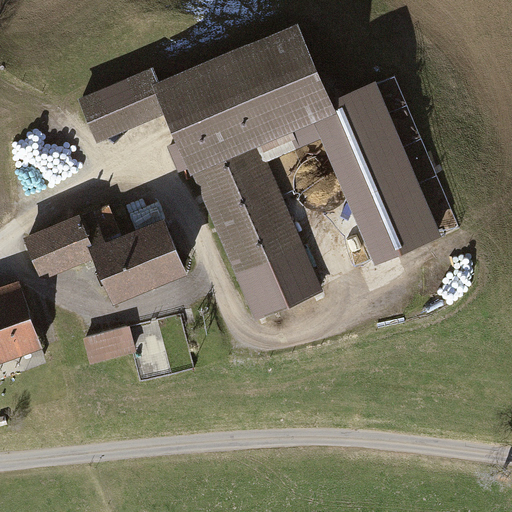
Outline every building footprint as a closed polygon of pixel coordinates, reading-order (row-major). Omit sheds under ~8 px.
[(303,251),(265,160),(299,146),(291,126),(340,106),(304,20),(157,81),(152,69),(79,99),(97,142),(166,113),(236,279),(303,251)] [(427,189),(448,228),(462,221),(440,182),(427,189)] [(110,202),(85,213),(94,234),(119,224),(110,202)] [(115,301),(188,272),(165,216),(94,244),(83,215),(25,237),(40,277),(97,255),(115,301)] [(17,281),(0,287),(0,359),(39,346),(17,281)] [(130,325),(84,338),(91,363),(137,350),(130,325)]
